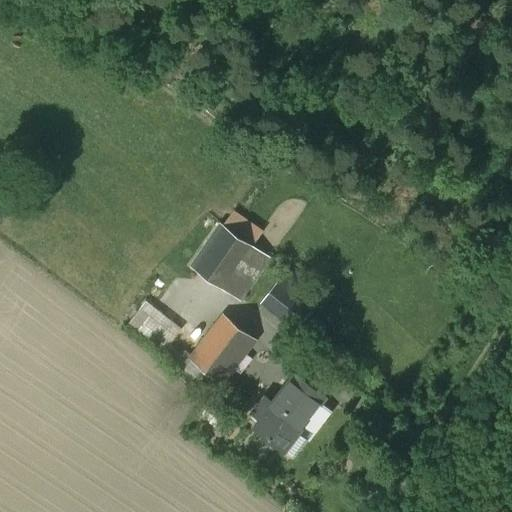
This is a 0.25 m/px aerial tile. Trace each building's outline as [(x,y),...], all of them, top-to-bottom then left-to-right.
[(234,209),(223,225),(253,246),(254,245),(264,230),(234,209)] [(253,246),(223,225),(195,265),(195,264),(193,266),(228,290),(228,289),(241,271),(257,248),(254,245),(253,246)] [(241,271),(228,289),(241,298),(254,280),(241,271)] [(290,292),(312,309),(321,298),(288,272),(279,283),(290,292)] [(290,292),(279,283),(264,302),(275,311),(290,292)] [(312,309),(290,292),(275,311),(297,328),(312,309)] [(150,315),(177,336),(183,329),(147,301),(129,323),(138,330),(150,315)] [(150,315),(138,330),(186,367),(193,358),(193,357),(185,351),(183,353),(171,343),(177,336),(150,315)] [(225,316),(193,357),(223,381),(255,340),(225,316)] [(297,374),(274,404),(266,398),(267,398),(266,397),(254,413),(262,419),(256,427),(286,451),(300,432),(299,431),(304,425),(321,402),(325,397),(326,398),(327,397),(297,374)] [(321,402),(304,425),(316,434),(332,412),(321,402)]
